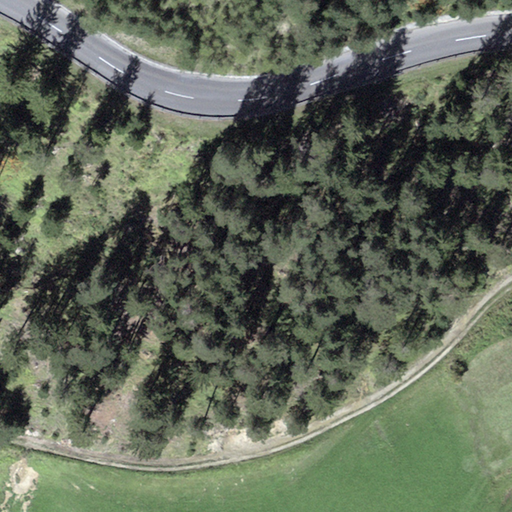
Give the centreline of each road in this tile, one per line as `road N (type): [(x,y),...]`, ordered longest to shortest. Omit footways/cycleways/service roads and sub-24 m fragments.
road 1 (track): [(511,295),(418,376),(269,451),(151,464),(0,434)]
road 2 (secondary): [(511,24),(254,97),(138,78),(27,0)]
